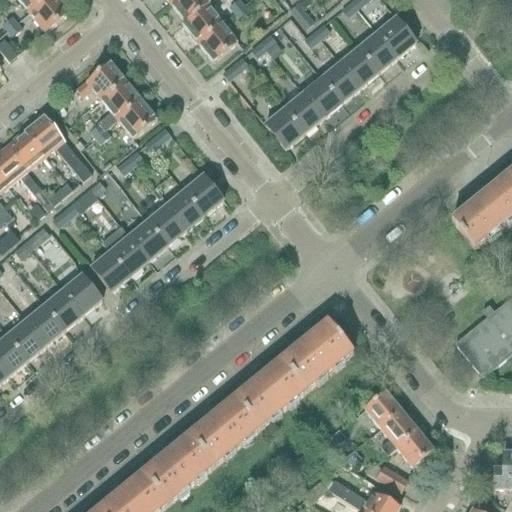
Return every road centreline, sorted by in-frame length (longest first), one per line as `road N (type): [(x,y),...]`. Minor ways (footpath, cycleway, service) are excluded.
road 1 (residential): [(38,511),(330,271)]
road 2 (residential): [(271,201),(0,423)]
road 3 (residential): [(457,44),(271,201)]
road 4 (residential): [(330,271),(511,123)]
road 5 (residential): [(271,201),(128,26)]
road 6 (residential): [(330,271),(447,416),(477,418)]
road 7 (residential): [(0,128),(128,26)]
